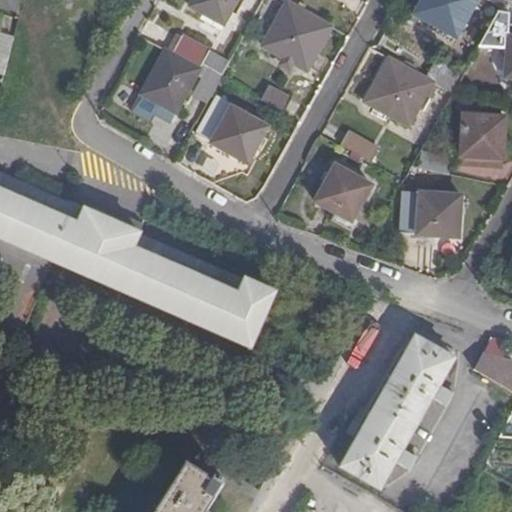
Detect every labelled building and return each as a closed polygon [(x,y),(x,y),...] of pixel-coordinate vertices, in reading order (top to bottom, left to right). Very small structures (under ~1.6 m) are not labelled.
[(264,0),(194,0),(191,6),(224,25),(237,0),(261,0),(264,1),(264,0)] [(421,0),(413,14),(457,39),(478,0),(421,0)] [(500,8),(498,12),(511,14),(511,1),(504,1),(500,8)] [(308,70),(331,27),(287,3),(264,47),(308,70)] [(511,14),(498,12),(483,37),(509,38),(506,77),(511,77),(511,14)] [(0,73),(5,75),(15,36),(0,32),(0,73)] [(205,65),(223,75),(230,62),(211,49),(184,35),(174,54),(202,69),(205,65)] [(162,48),(151,42),(147,51),(158,57),(162,48)] [(174,54),(167,51),(142,94),(177,114),(198,76),(202,69),(174,54)] [(462,75),(454,90),(473,93),(489,63),(474,55),(462,75)] [(408,126),(432,83),(425,79),(389,59),(365,102),(408,126)] [(453,94),(454,90),(462,75),(435,61),(425,79),(432,83),(453,94)] [(205,65),(202,69),(198,76),(202,78),(203,79),(198,88),(200,89),(195,98),(207,105),(221,80),(223,75),(205,65)] [(203,79),(202,78),(192,97),(195,98),(200,89),(198,88),(203,79)] [(249,96),(282,114),(292,98),(258,79),(249,96)] [(177,114),(142,94),(137,105),(171,124),(177,114)] [(217,99),(198,134),(247,163),(267,127),(217,99)] [(461,156),(503,159),(505,118),(462,117),(461,156)] [(340,147),(371,164),(379,148),(349,131),(340,147)] [(419,168),(449,174),(452,158),(423,151),(419,168)] [(503,168),(503,159),(461,156),(461,165),(503,168)] [(335,166),(315,201),(351,221),(371,187),(335,166)] [(140,233),(83,209),(69,203),(64,201),(36,189),(0,174),(0,237),(250,349),(275,293),(243,279),(242,280),(142,237),(142,234),(140,233)] [(406,193),(401,193),(399,233),(458,237),(461,197),(446,196),(447,188),(407,186),(406,193)] [(73,194),(69,203),(83,209),(140,233),(144,223),(73,194)] [(455,359),(415,336),(342,466),(380,488),(395,463),(408,470),(416,457),(403,449),(432,398),(445,405),(453,393),(439,386),(455,359)] [(511,366),(481,355),(473,369),(511,391),(511,366)] [(208,511),(207,511),(223,488),(222,486),(224,482),(218,477),(215,481),(187,464),(155,511),(208,511)]
